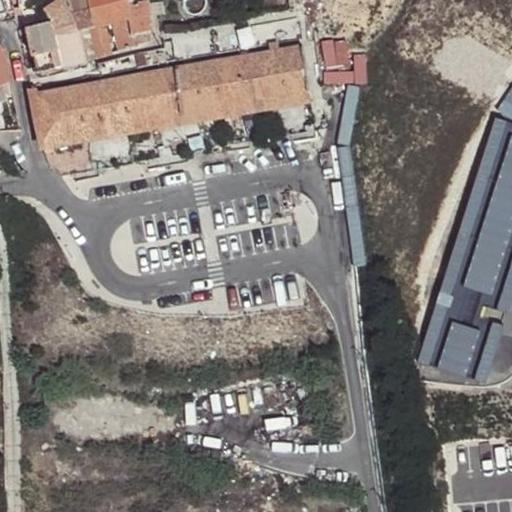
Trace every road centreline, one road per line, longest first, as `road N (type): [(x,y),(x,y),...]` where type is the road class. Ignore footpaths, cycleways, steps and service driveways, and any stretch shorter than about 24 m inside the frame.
road 1 (residential): [(325,256),(326,203),(313,183),(297,179),(90,218)]
road 2 (residential): [(90,218),(100,270),(133,289),(325,256)]
road 3 (residential): [(372,511),(325,256)]
road 4 (residential): [(44,189),(9,34),(0,29)]
